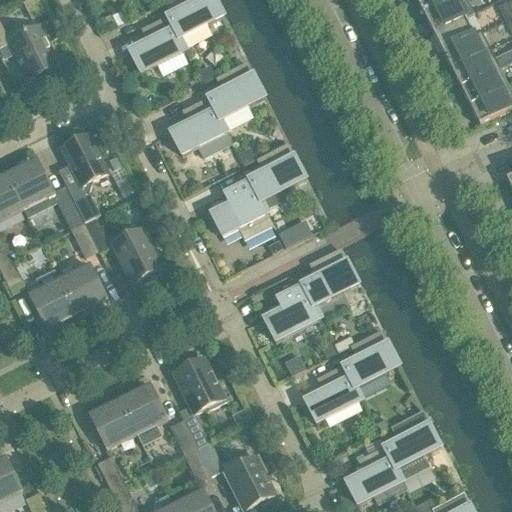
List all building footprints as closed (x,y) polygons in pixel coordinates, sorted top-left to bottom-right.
[(179,43),(180,43),(224,21),(213,0),(181,0),(187,11),(168,21),(179,43)] [(454,0),(416,0),(415,1),(424,19),(456,3),(454,0)] [(461,0),(456,3),(424,19),(434,37),(465,21),(474,17),(465,0),(461,0)] [(511,20),(511,16),(507,7),(507,6),(498,10),(505,24),(511,20)] [(186,55),(180,43),(179,43),(168,21),(147,31),(154,44),(130,55),(141,78),(186,55)] [(465,21),(434,37),(443,55),(474,39),(474,38),(465,21)] [(21,31),(7,38),(0,25),(0,52),(10,47),(29,85),(60,70),(40,31),(25,38),(21,31)] [(474,39),(443,55),(452,73),(491,54),(481,34),(474,38),(474,39)] [(491,54),(452,73),(461,92),(500,72),(491,54)] [(220,125),(221,124),(265,102),(247,67),(222,80),(228,93),(209,102),(220,125)] [(204,87),(216,81),(211,69),(198,75),(204,87)] [(500,72),(461,92),(470,110),(509,90),(501,73),(500,72)] [(511,95),(509,90),(470,110),(480,129),(511,113),(511,112),(511,95)] [(233,147),(221,124),(220,125),(209,102),(188,113),(194,125),(171,137),(182,159),(199,151),(204,162),(233,147)] [(93,185),(108,178),(89,140),(62,153),(81,191),(70,197),(85,227),(100,219),(89,197),(93,185)] [(289,192),(306,184),(288,149),(263,162),(269,174),(250,184),(265,214),(266,213),(293,199),(289,192)] [(244,169),(257,163),(250,151),(238,157),(244,169)] [(34,167),(8,181),(24,214),(23,214),(27,221),(46,212),(58,206),(58,207),(72,234),(85,228),(71,200),(66,190),(65,191),(65,192),(54,197),(46,181),(42,183),(34,167)] [(8,181),(0,184),(0,225),(23,214),(24,214),(8,181)] [(274,230),(266,213),(265,214),(250,184),(229,194),(235,207),(212,218),(223,241),(240,233),(245,243),(274,230)] [(104,230),(100,232),(96,222),(85,228),(100,257),(113,250),(132,289),(162,274),(142,235),(126,243),(122,236),(104,230)] [(85,228),(72,234),(86,262),(98,255),(85,228)] [(0,270),(12,264),(0,240),(0,270)] [(280,245),(271,250),(274,257),(283,253),(280,245)] [(314,311),(315,311),(358,289),(341,254),(315,267),(322,279),(303,289),(314,311)] [(0,272),(13,298),(26,292),(12,264),(0,270),(0,272)] [(90,269),(59,284),(76,317),(103,304),(95,288),(99,286),(90,269)] [(42,293),(29,299),(38,317),(41,315),(49,331),(76,317),(59,284),(60,284),(58,280),(55,274),(37,283),(40,290),(42,293)] [(321,323),(315,311),(314,311),(303,289),(282,299),(288,311),(264,323),(276,346),(321,323)] [(362,361),(343,370),(355,393),(361,405),(362,405),(361,403),(390,389),(384,378),(399,370),(382,335),(356,348),(362,361)] [(218,386),(216,388),(204,364),(175,379),(194,418),(208,411),(209,413),(227,404),(218,386)] [(329,393),(305,405),(316,427),(361,405),(355,393),(343,370),(323,380),(329,393)] [(167,423),(159,406),(155,408),(147,392),(120,406),(137,439),(143,449),(144,449),(144,450),(162,440),(156,429),(167,423)] [(107,454),(137,439),(120,406),(94,419),(101,435),(98,437),(107,454)] [(424,460),(440,452),(423,417),(397,429),(403,442),(384,452),(401,485),(402,485),(429,471),(424,460)] [(197,452),(187,432),(183,425),(171,431),(184,459),(197,452)] [(197,452),(209,447),(199,426),(187,432),(197,452)] [(236,460),(221,468),(211,446),(209,447),(197,452),(211,480),(224,473),(243,511),(248,511),(259,507),(260,508),(266,506),(272,502),(271,501),(275,499),(257,462),(241,470),(236,460)] [(198,486),(211,480),(197,452),(184,459),(198,486)] [(406,493),(402,485),(401,485),(384,452),(364,462),(370,474),(346,486),(357,509),(374,500),(378,508),(406,493)] [(112,495),(125,489),(111,461),(98,468),(112,495)] [(14,479),(10,480),(3,465),(0,466),(0,507),(23,496),(14,479)] [(120,511),(136,511),(125,489),(112,495),(120,511)] [(210,511),(212,511),(203,494),(173,509),(173,511),(210,511)] [(30,511),(46,511),(39,497),(26,504),(30,511)] [(470,511),(463,498),(438,511),(470,511)] [(173,511),(173,509),(167,499),(158,503),(162,511),(173,511)]
